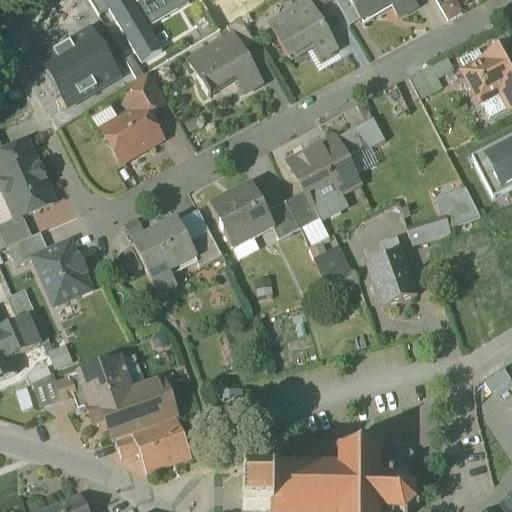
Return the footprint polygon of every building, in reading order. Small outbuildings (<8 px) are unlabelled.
[(118,0),(107,0),(93,9),(111,39),(134,26),(118,0)] [(140,0),(149,14),(171,0),(229,0),(230,1),(230,0),(140,0)] [(332,0),(279,0),(289,17),(309,5),(316,15),(335,4),(332,0)] [(410,0),(346,0),(360,23),(390,6),(398,19),(416,9),(410,0)] [(444,21),(459,17),(455,4),(440,9),(444,21)] [(289,17),(269,28),(289,61),(312,47),(320,62),(337,52),(316,15),(309,5),(289,17)] [(241,22),(227,31),(233,41),(234,40),(241,53),(254,45),(241,22)] [(233,41),(189,67),(203,90),(201,91),(208,101),(237,84),(244,96),(261,86),(241,53),(234,40),(233,41)] [(511,46),(483,62),(484,64),(463,75),(476,98),(491,90),(498,95),(507,94),(511,103),(511,46)] [(418,104),(438,95),(428,73),(407,83),(418,104)] [(167,108),(149,77),(128,89),(136,101),(148,119),(167,108)] [(133,116),(116,127),(113,136),(105,141),(120,168),(162,144),(148,119),(136,101),(127,106),(133,116)] [(511,138),(485,152),(488,158),(474,165),(492,201),(511,190),(511,138)] [(335,142),(289,167),(304,196),(305,197),(306,196),(330,183),(338,198),(359,188),(335,142)] [(45,176),(42,171),(38,169),(37,170),(27,147),(4,157),(0,158),(0,186),(3,194),(45,176)] [(45,176),(3,194),(16,223),(17,224),(23,221),(54,208),(44,185),(46,185),(47,181),(45,176)] [(251,190),(211,211),(233,254),(274,233),(265,216),(251,190)] [(466,191),(437,201),(444,222),(448,232),(481,221),(478,215),(466,191)] [(306,196),(305,197),(304,196),(286,206),(301,234),(320,223),(306,196)] [(286,206),(265,216),(274,233),(280,245),(301,234),(286,206)] [(17,224),(16,223),(0,229),(0,238),(6,253),(32,242),(23,221),(17,224)] [(176,229),(153,241),(152,239),(132,249),(158,299),(175,289),(168,275),(194,262),(195,261),(188,247),(177,226),(175,227),(176,229)] [(486,233),(451,246),(452,247),(432,253),(441,280),(461,272),(465,284),(500,271),(486,233)] [(209,236),(188,247),(195,261),(194,262),(200,272),(222,261),(209,236)] [(70,241),(31,258),(53,308),(92,291),(70,241)] [(386,262),(367,269),(383,312),(417,299),(397,243),(381,249),(386,262)] [(353,274),(329,288),(334,298),(359,285),(353,274)] [(36,290),(7,302),(29,353),(30,354),(58,341),(36,290)] [(0,335),(0,366),(12,362),(11,361),(29,353),(21,334),(3,343),(0,335)] [(51,372),(61,369),(57,354),(47,356),(51,372)] [(120,364),(79,379),(89,409),(90,409),(130,395),(131,394),(120,364)] [(505,372),(492,381),(496,388),(509,379),(505,372)] [(54,379),(32,389),(39,410),(61,402),(57,389),(54,379)] [(89,409),(79,379),(69,383),(68,383),(69,385),(57,389),(61,402),(62,403),(74,399),(79,412),(89,409)] [(163,385),(130,396),(130,395),(90,409),(90,411),(87,412),(93,429),(105,425),(113,446),(177,423),(163,385)] [(247,388),(221,388),(221,422),(246,422),(247,388)] [(18,413),(29,411),(26,392),(14,394),(18,413)] [(177,425),(133,441),(138,456),(146,478),(191,462),(177,425)] [(511,444),(508,434),(498,438),(506,456),(511,453),(511,444)] [(133,441),(116,447),(121,462),(138,456),(133,441)] [(377,456),(341,455),(336,451),(333,453),(338,458),(338,473),(317,472),(317,467),(314,467),(314,472),(296,472),(296,467),(293,467),(293,472),(272,472),(269,468),(267,470),(271,474),(271,484),(243,484),(242,511),(409,511),(413,509),(420,511),(421,508),(415,506),(414,495),(421,493),(420,490),(413,492),(405,484),(408,478),(405,476),(404,463),(407,461),(405,458),(402,461),(386,461),(386,457),(383,455),(385,453),(382,450),(377,456)] [(84,511),(80,500),(52,511),(84,511)] [(511,511),(511,502),(498,511),(511,511)]
